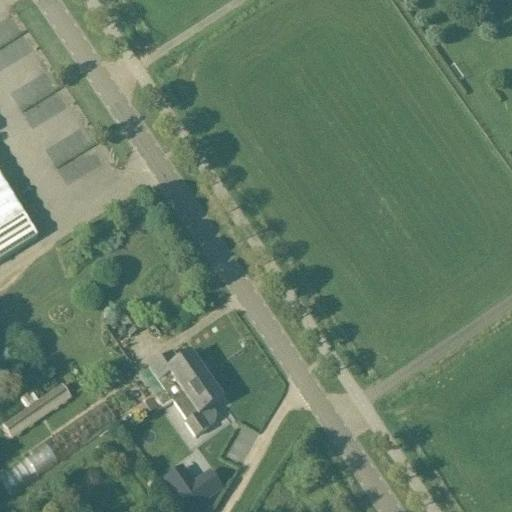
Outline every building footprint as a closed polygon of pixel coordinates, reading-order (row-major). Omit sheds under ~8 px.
[(23,111),(34,128),(68,108),(57,90),(23,111)] [(0,263),(36,241),(0,183),(0,263)] [(109,326),(113,333),(119,329),(114,322),(109,326)] [(191,356),(179,364),(173,355),(149,371),(164,395),(156,401),(163,410),(172,404),(184,397),(183,395),(206,379),(191,356)] [(222,401),(206,379),(183,395),(184,397),(172,404),(185,424),(183,425),(194,440),(209,431),(208,429),(213,425),(214,424),(215,423),(215,422),(216,421),(216,419),(216,418),(215,416),(215,415),(210,409),(222,401)] [(21,401),(28,411),(3,428),(12,441),(70,400),(61,387),(38,404),(31,394),(21,401)] [(54,462),(43,447),(1,478),(12,493),(54,462)] [(193,486),(217,469),(208,457),(184,474),(193,486)]
